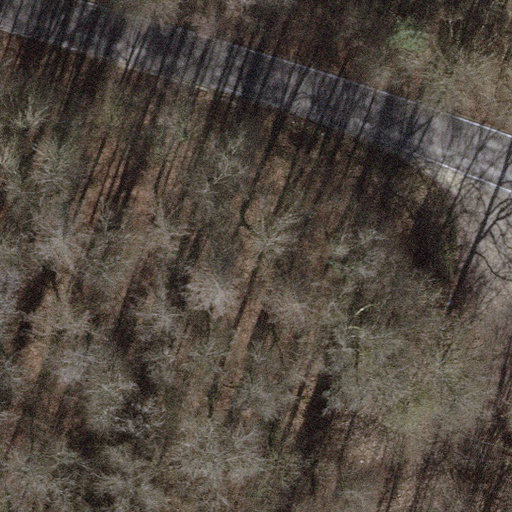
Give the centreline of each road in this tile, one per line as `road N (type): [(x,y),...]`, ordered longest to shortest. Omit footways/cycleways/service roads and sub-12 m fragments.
road 1 (tertiary): [(0,2),(511,160)]
road 2 (track): [(280,511),(427,424),(511,355)]
